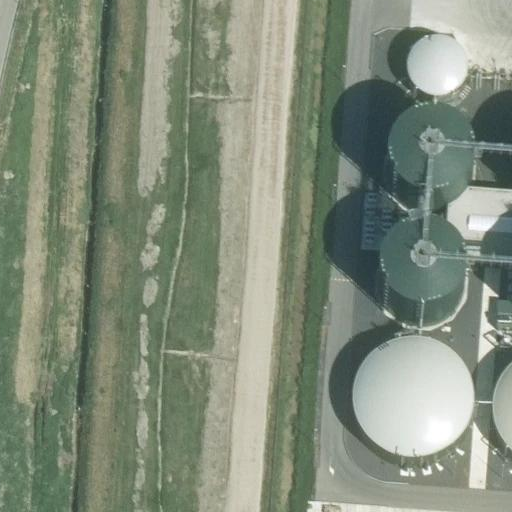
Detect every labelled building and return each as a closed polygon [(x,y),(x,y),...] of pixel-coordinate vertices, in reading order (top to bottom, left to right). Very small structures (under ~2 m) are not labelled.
[(386,168),(387,180),(393,193),(403,203),(415,210),(429,212),(443,209),(455,202),(464,191),(469,179),(469,167),(467,154),(460,144),(451,135),(439,130),(427,128),(415,130),(404,136),(395,145),(389,156),(386,168)] [(451,212),(446,214),(443,252),(447,255),(450,257),(452,260),(455,264),(457,267),(511,271),(511,198),(467,196),(464,200),(460,205),(456,208),(451,212)] [(377,286),(379,298),(384,311),(394,321),(406,327),(420,329),(434,327),(446,319),(455,309),(460,297),(461,285),(458,272),(451,262),(442,253),(431,248),(418,246),(406,248),(395,254),(386,263),(380,273),(377,286)] [(496,331),(511,332),(511,305),(498,305),(496,331)] [(363,440),(372,453),(384,463),(399,469),(415,472),(430,470),(445,464),(458,454),(468,442),(474,427),(476,411),(474,395),(468,380),(458,368),(444,358),(429,353),(413,351),(397,354),(384,360),(372,370),(363,382),(357,396),(355,411),(357,426),(363,440)] [(500,451),(509,464),(511,466),(511,378),(509,381),(500,393),(495,407),(493,422),(494,437),(500,451)]
